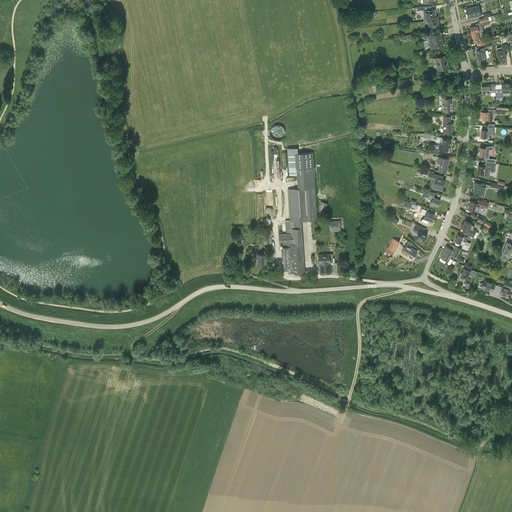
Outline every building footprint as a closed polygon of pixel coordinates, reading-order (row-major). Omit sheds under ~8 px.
[(466,9),(468,18),(481,15),(479,6),(466,9)] [(428,20),(429,20),(429,19),(433,18),(433,16),(436,16),(435,9),(426,10),(425,7),(414,8),(414,11),(423,10),(424,21),(428,21),(428,20)] [(429,20),(428,20),(428,21),(429,28),(439,27),(438,16),(436,16),(433,16),(433,18),(429,19),(429,20)] [(470,27),(472,32),(480,31),(484,30),(483,26),(490,24),(489,21),(492,20),(491,16),(484,17),(484,18),(479,20),(480,23),(475,24),(476,26),(470,27)] [(472,32),(473,40),(476,39),(477,46),(484,44),(483,38),(482,38),(480,31),(472,32)] [(431,35),(432,42),(434,42),(435,46),(438,46),(438,47),(443,46),(442,40),(441,40),(440,33),(431,35)] [(486,38),(487,43),(500,40),(507,38),(506,35),(500,37),(499,35),(486,38)] [(506,52),(509,51),(508,44),(502,45),(502,49),(497,50),(499,58),(507,57),(506,52)] [(12,54),(10,46),(1,48),(4,56),(12,54)] [(481,51),(476,52),(478,60),(486,58),(484,48),(481,49),(481,51)] [(25,67),(29,56),(23,54),(19,66),(25,67)] [(437,62),(438,62),(440,69),(449,67),(447,62),(447,63),(445,55),(435,58),(437,62)] [(502,84),(502,88),(498,88),(500,100),(502,99),(503,96),(503,92),(510,92),(510,83),(502,84)] [(482,86),(482,93),(486,92),(486,93),(487,93),(488,94),(490,94),(491,92),(490,88),(495,88),(495,84),(486,85),(486,86),(482,86)] [(454,97),(441,97),(442,97),(442,104),(443,104),(443,111),(452,111),(452,104),(451,104),(451,97),(454,97)] [(482,111),(482,119),(487,119),(488,119),(488,121),(492,121),(493,114),(496,114),(496,113),(506,113),(506,110),(496,109),(496,110),(489,110),(489,112),(487,112),(487,111),(482,111)] [(443,125),(444,125),(444,132),(452,133),(452,123),(450,123),(450,117),(443,116),(443,125)] [(277,125),(276,125),(275,125),(274,126),(273,126),(273,127),(272,127),(272,128),(271,129),(270,130),(270,131),(270,132),(270,133),(270,134),(270,135),(271,135),(271,136),(272,137),(272,138),(273,138),(273,139),(274,139),(275,140),(276,140),(277,140),(278,140),(279,140),(280,140),(281,140),(282,139),(283,138),(284,138),(284,137),(285,137),(285,136),(285,135),(285,134),(286,134),(286,133),(286,132),(286,131),(285,130),(285,129),(284,128),(283,127),(283,126),(282,126),(281,126),(281,125),(280,125),(279,125),(278,125),(277,125)] [(481,137),(486,138),(490,138),(490,134),(494,134),(495,127),(494,127),(489,126),(487,126),(487,130),(482,129),(481,137)] [(438,150),(448,151),(448,147),(450,147),(451,139),(442,138),(440,137),(439,144),(438,144),(438,150)] [(485,147),(480,147),(480,152),(479,152),(479,154),(479,155),(485,155),(484,159),(486,160),(486,162),(495,163),(496,159),(489,158),(490,150),(494,149),(493,146),(485,147)] [(292,269),(292,274),(305,273),(302,221),(318,220),(314,167),(314,152),(290,154),(291,175),(298,174),(299,188),(288,189),(290,220),(285,220),(286,233),(279,234),(280,245),(290,245),(290,247),(282,247),(283,265),(284,270),(292,269)] [(438,156),(437,161),(440,162),(438,171),(446,172),(449,158),(438,156)] [(485,166),(478,165),(477,173),(484,174),(484,170),(489,170),(489,171),(494,172),(495,165),(485,163),(485,166)] [(442,180),(443,176),(430,172),(428,178),(436,180),(433,188),(442,191),(444,181),(442,180)] [(489,187),(504,190),(504,189),(511,190),(511,187),(505,185),(497,184),(491,182),(489,187)] [(484,194),(486,184),(482,183),(481,185),(475,183),(473,191),(484,194)] [(422,195),(432,199),(430,203),(431,203),(430,205),(433,207),(434,204),(438,206),(440,199),(434,197),(435,193),(424,189),(422,195)] [(468,209),(477,211),(478,205),(488,208),(489,203),(478,199),(477,203),(470,201),(468,209)] [(321,201),(318,211),(325,213),(328,204),(321,201)] [(424,217),(432,220),(434,214),(426,212),(424,217)] [(270,223),(271,223),(270,219),(264,219),(264,224),(262,224),(262,227),(265,227),(265,224),(270,223)] [(331,232),(341,231),(340,220),(330,221),(331,232)] [(462,223),(460,227),(468,231),(466,234),(473,237),(476,230),(473,229),(474,226),(471,225),(472,224),(465,221),(463,224),(462,223)] [(422,226),(416,224),(413,230),(415,231),(414,233),(418,234),(416,236),(424,240),(427,234),(424,233),(420,231),(422,226)] [(455,241),(460,243),(463,244),(462,248),(467,250),(470,243),(466,241),(468,237),(465,235),(465,237),(458,234),(455,241)] [(395,252),(400,242),(393,238),(390,245),(388,245),(385,251),(388,252),(391,254),(393,255),(395,251),(395,252)] [(407,256),(412,248),(411,247),(413,244),(408,241),(401,252),(407,256)] [(505,255),(510,256),(511,257),(511,246),(510,245),(511,244),(506,242),(503,252),(506,253),(505,255)] [(446,246),(440,257),(448,261),(449,261),(447,264),(450,265),(453,260),(450,258),(451,255),(456,257),(457,255),(461,249),(457,247),(456,246),(456,247),(454,250),(449,247),(446,246)] [(412,248),(407,256),(412,259),(417,251),(412,248)] [(257,253),(256,265),(266,266),(266,254),(257,253)] [(330,262),(331,262),(333,262),(332,253),(330,254),(319,254),(319,263),(320,274),(331,273),(330,262)] [(465,266),(460,276),(465,278),(466,275),(468,276),(469,275),(475,277),(477,272),(473,270),(465,266)] [(495,284),(484,280),(483,283),(481,283),(480,283),(479,285),(480,287),(481,287),(492,291),(493,290),(500,293),(500,294),(503,286),(502,287),(495,284)] [(503,286),(500,294),(507,297),(511,287),(511,283),(505,281),(503,286)]
